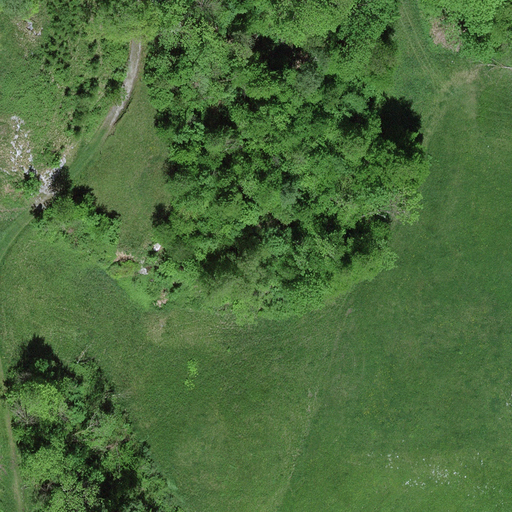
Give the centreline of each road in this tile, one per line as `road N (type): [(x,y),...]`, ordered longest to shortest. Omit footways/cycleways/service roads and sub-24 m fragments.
road 1 (track): [(135,0),(136,52),(113,117),(0,261)]
road 2 (track): [(0,369),(16,511)]
